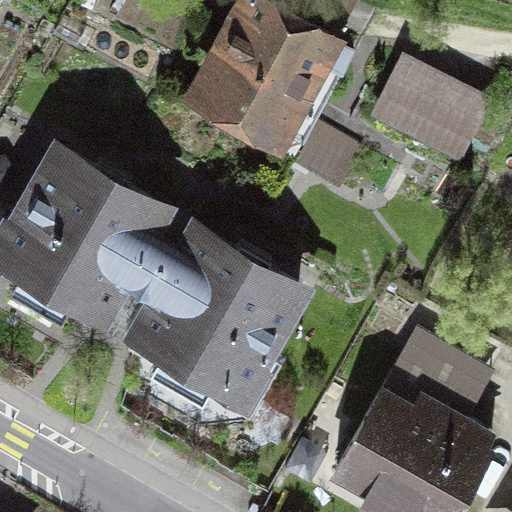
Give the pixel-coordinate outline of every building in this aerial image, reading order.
[(251,0),(203,84),(275,125),(330,28),(279,0),(251,0)] [(400,63),(377,108),(458,149),(481,104),(400,63)] [(317,117),(300,148),(341,171),(359,141),(317,117)] [(4,215),(0,222),(0,257),(19,269),(10,284),(61,313),(75,287),(102,303),(121,271),(157,292),(139,324),(165,340),(151,364),(202,393),(210,379),(245,399),(265,364),(254,358),(299,281),(197,222),(186,241),(150,220),(161,202),(59,143),(15,220),(4,215)] [(451,511),(490,445),(448,421),(456,407),(414,383),(406,396),(382,382),(334,466),(416,511),(451,511)]
